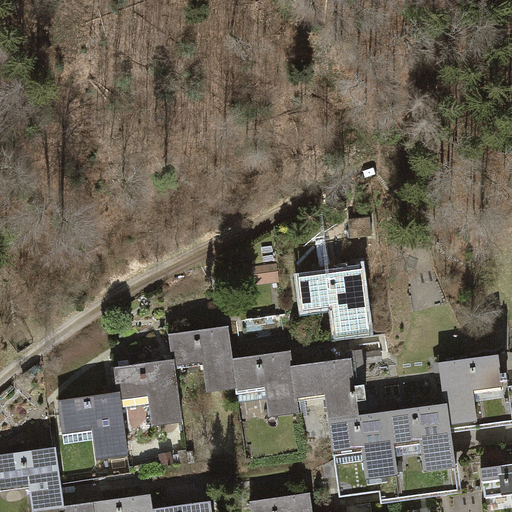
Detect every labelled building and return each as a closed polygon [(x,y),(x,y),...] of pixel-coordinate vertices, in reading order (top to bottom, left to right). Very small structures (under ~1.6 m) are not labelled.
[(276,268),(245,270),(246,285),(277,283),(276,268)] [(374,275),(309,282),(313,318),(343,314),(345,326),(346,341),(381,337),(374,275)] [(213,396),(243,393),(240,361),(237,332),(227,333),(178,338),(180,364),(181,370),(211,367),(213,396)] [(275,417),(307,414),(306,401),(303,369),(302,355),(240,361),(243,393),(273,390),(275,417)] [(511,361),(455,367),(459,407),(466,406),(469,429),(493,427),(490,395),(511,393),(511,361)] [(340,419),(372,415),(366,363),(303,369),(306,401),(338,398),(340,419)] [(159,425),(186,422),(181,370),(180,364),(169,365),(125,370),(127,398),(128,402),(157,400),(159,425)] [(103,458),(133,455),(128,402),(127,398),(117,399),(66,404),(69,436),(101,433),(103,458)] [(438,475),(473,471),(469,429),(466,406),(459,407),(447,408),(403,412),(406,448),(435,445),(438,475)] [(382,485),(410,482),(406,448),(403,412),(375,415),(372,415),(340,419),(343,455),(375,452),(378,485),(382,485)] [(40,511),(73,509),(67,450),(56,451),(4,456),(7,488),(38,485),(40,511)] [(188,455),(183,456),(184,464),(200,462),(199,453),(188,455)] [(511,467),(484,471),(487,502),(511,499),(511,467)] [(322,511),(321,497),(258,503),(259,511),(322,511)] [(161,511),(160,501),(102,506),(102,511),(161,511)]
